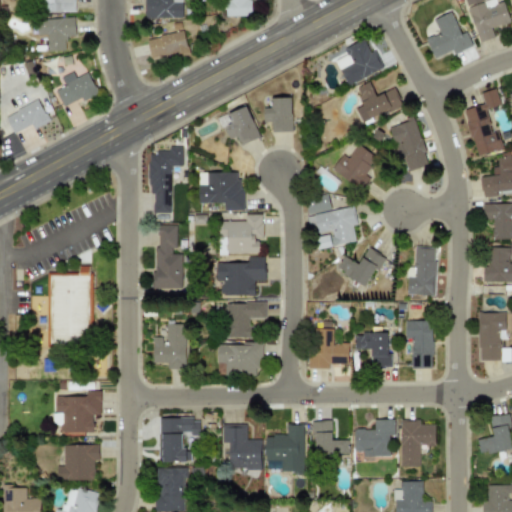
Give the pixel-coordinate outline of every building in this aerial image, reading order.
[(73,0),(35,0),(35,11),(73,12),(73,0)] [(144,0),(144,18),(182,18),(181,0),(144,0)] [(225,0),(226,17),(251,16),(249,0),(225,0)] [(464,0),(477,42),(493,37),(490,28),(509,23),(502,0),(494,0),(482,3),(481,0),(464,0)] [(424,38),(433,60),(470,44),(465,32),(460,34),(450,11),(432,19),(437,32),(424,38)] [(46,51),(65,50),(65,37),(74,37),(74,17),(36,19),(36,35),(46,34),(46,51)] [(146,39),(150,61),(188,53),(183,32),(146,39)] [(334,60),(346,86),(382,68),(373,50),(369,52),(362,39),(342,48),(345,54),(334,60)] [(63,108),(96,92),(86,72),(74,78),(71,71),(60,77),(64,86),(54,91),(63,108)] [(401,104),(393,87),(375,96),(368,81),(355,87),(362,102),(353,106),(362,123),(401,104)] [(475,156),(501,149),(496,131),(491,133),(485,109),(499,105),(494,88),(479,92),(482,104),(462,110),(475,156)] [(271,132),(291,131),(290,97),(269,98),(270,107),(265,107),(266,118),(271,118),(271,132)] [(47,123),(39,101),(4,114),(11,133),(31,125),(32,128),(47,123)] [(234,133),(240,145),(259,137),(244,106),(216,118),(221,128),(225,126),(229,135),(234,133)] [(388,127),(400,170),(426,163),(414,119),(388,127)] [(341,155),(331,168),(357,188),(379,160),(357,144),(346,159),(341,155)] [(169,166),(181,166),(181,146),(167,146),(167,151),(149,151),(149,214),(169,214),(169,166)] [(511,154),(509,155),(508,152),(496,154),(497,166),(491,166),(492,175),(480,177),(481,194),(511,191),(511,154)] [(223,210),(243,210),(242,180),(235,180),(235,172),(197,172),(198,203),(223,203),(223,210)] [(304,199),(307,214),(330,210),(327,195),(304,199)] [(511,203),(482,204),(482,219),(491,219),(491,239),(511,239),(511,203)] [(355,241),(351,225),(355,224),(352,206),(306,215),(309,236),(314,235),(317,248),(355,241)] [(257,252),(257,238),(262,238),(261,214),(244,214),(244,220),(217,221),(218,235),(225,235),(226,253),(257,252)] [(181,289),(181,254),(174,253),(175,225),(155,225),(154,288),(181,289)] [(412,267),(406,267),(405,294),(433,295),(434,247),(413,247),(412,267)] [(509,247),(486,247),(486,261),(482,261),(482,282),(511,282),(511,263),(508,263),(509,247)] [(341,257),(335,271),(364,285),(372,269),(377,271),(384,257),(366,248),(358,265),(341,257)] [(217,263),(217,296),(254,295),(253,281),(264,280),(264,257),(247,257),(247,263),(217,263)] [(49,343),(88,343),(87,265),(78,265),(78,273),(48,273),(49,343)] [(264,302),(222,303),(223,338),(250,337),(249,318),(264,318),(264,302)] [(504,312),(477,313),(478,360),(500,360),(499,338),(504,338),(504,312)] [(404,321),(404,338),(410,338),(410,368),(431,368),(430,320),(404,321)] [(152,363),(166,363),(166,368),(184,368),(184,323),(165,323),(165,336),(152,337),(152,363)] [(347,343),(332,342),(332,329),(309,328),(309,368),(328,368),(328,364),(347,365),(347,343)] [(387,333),(353,332),(353,349),(370,350),(370,367),(390,368),(391,354),(386,354),(387,333)] [(216,343),(216,374),(254,375),(255,357),(261,357),(261,344),(216,343)] [(54,396),(53,424),(59,424),(59,432),(92,433),(92,415),(99,415),(99,391),(85,391),(85,396),(54,396)] [(511,448),(506,414),(488,417),(492,437),(476,439),(478,454),(511,448)] [(158,418),(157,462),(185,462),(185,446),(181,446),(181,433),(198,433),(199,418),(158,418)] [(353,451),(361,451),(361,456),(389,456),(389,435),(393,435),(393,419),(373,419),(373,429),(353,429),(353,451)] [(418,467),(419,446),(433,446),(434,424),(419,424),(419,420),(400,419),(399,466),(418,467)] [(347,440),(330,440),(330,421),(312,421),(313,455),(348,455),(347,440)] [(260,439),(245,439),(245,424),(221,424),(221,444),(228,444),(228,463),(224,463),(224,472),(260,472),(260,439)] [(264,461),(280,461),(280,471),(303,471),(303,424),(286,424),(286,435),(264,435),(264,461)] [(93,479),(93,460),(98,460),(98,444),(61,445),(62,465),(55,466),(56,480),(93,479)] [(266,473),(279,473),(279,462),(266,462),(266,473)] [(155,511),(184,511),(183,467),(155,468),(155,511)] [(394,511),(429,511),(429,501),(422,501),(421,480),(399,481),(400,499),(394,499),(394,511)] [(511,511),(511,500),(506,500),(506,493),(511,493),(511,484),(483,485),(483,511),(511,511)] [(39,511),(39,498),(24,498),(24,487),(1,487),(1,511),(39,511)] [(53,511),(93,511),(97,493),(67,487),(61,511),(54,509),(53,511)]
